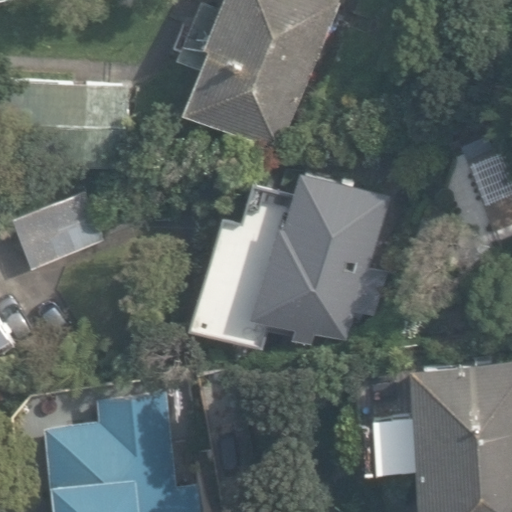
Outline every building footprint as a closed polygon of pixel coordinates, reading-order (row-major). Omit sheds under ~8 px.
[(224,0),(182,102),(280,142),(338,0),(224,0)] [(0,159),(128,164),(131,75),(0,70),(0,159)] [(493,229),(511,222),(511,138),(507,124),(460,141),(493,229)] [(294,331),(311,336),(314,325),(348,334),(356,305),(375,311),(389,264),(368,258),(389,186),(299,161),(283,217),(275,215),(248,306),(296,320),(294,331)] [(255,195),(209,180),(165,317),(212,332),(255,195)] [(14,212),(32,261),(104,234),(100,224),(85,185),(14,212)] [(413,460),(415,511),(511,511),(511,352),(408,358),(413,460)] [(29,495),(30,511),(198,511),(195,480),(181,482),(170,380),(97,387),(100,413),(47,419),(55,492),(29,495)]
